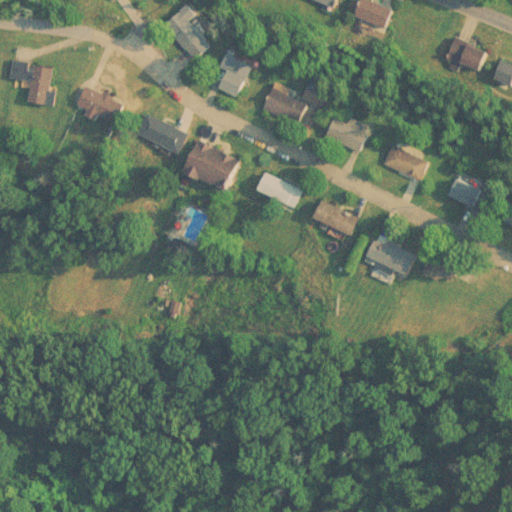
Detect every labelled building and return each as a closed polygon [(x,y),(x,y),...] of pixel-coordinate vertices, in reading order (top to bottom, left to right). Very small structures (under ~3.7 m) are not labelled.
[(193,46),(164,10),(176,0),(187,0),(212,31),(193,46)] [(390,0),(385,16),(353,5),(354,0),(390,0)] [(485,39),(457,26),(448,45),(476,58),(485,39)] [(252,53),(238,84),(218,75),(226,59),(216,54),(223,39),(252,53)] [(52,55),(48,77),(55,78),(53,93),(27,89),(30,68),(9,64),(12,46),(28,49),(27,57),(32,58),(33,52),(52,55)] [(511,53),(511,74),(493,68),(499,49),(511,53)] [(310,84),(320,66),(339,76),(329,94),(310,84)] [(262,95),(276,68),(289,75),(285,82),(308,93),(297,113),(262,95)] [(113,110),(74,90),(83,72),(122,92),(113,110)] [(146,100),(185,119),(174,141),(135,122),(146,100)] [(361,119),(367,122),(359,140),(324,123),(333,105),(346,111),(349,104),(365,111),(361,119)] [(199,126),(241,146),(225,181),(182,160),(199,126)] [(384,151),(393,131),(429,149),(419,169),(384,151)] [(257,177),(266,160),(303,178),(294,195),(257,177)] [(448,180),(458,162),(499,184),(489,202),(448,180)] [(312,205),(321,187),(359,205),(350,223),(312,205)] [(365,243),(375,223),(416,242),(406,263),(365,243)] [(445,272),(454,275),(460,262),(434,252),(424,274),(441,281),(445,272)]
